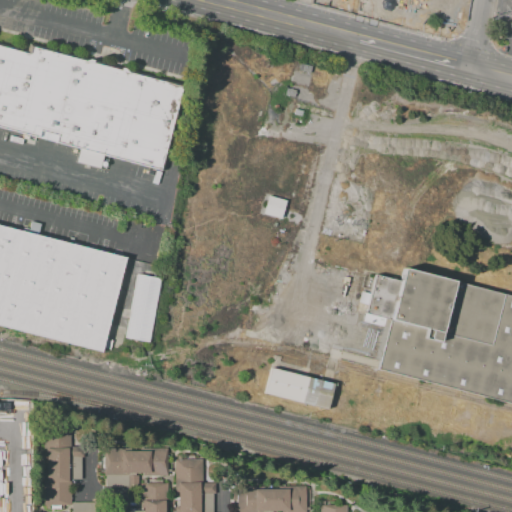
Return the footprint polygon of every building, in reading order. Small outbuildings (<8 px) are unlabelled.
[(0,45),(29,53),(31,46),(182,87),(160,171),(103,156),(100,169),(76,162),(79,149),(0,127),(0,45)] [(279,218),(284,200),(266,195),(262,213),(279,218)] [(0,227),(123,259),(99,350),(0,324),(0,227)] [(511,295),(402,268),(376,369),(511,404),(511,295)] [(135,275),(124,339),(147,343),(158,279),(135,275)] [(331,383),(268,367),(262,393),(303,403),(303,402),(311,404),(315,390),(329,393),(331,383)] [(44,505),(43,474),(45,474),(45,463),(43,463),(43,431),(70,431),(70,446),(81,446),(81,480),(70,480),(70,505),(44,505)] [(103,448),(166,448),(167,475),(150,475),(150,473),(127,473),(127,475),(104,475),(103,448)] [(174,459),(202,459),(202,483),(215,483),(215,494),(211,494),(211,511),(174,511),(174,508),(177,508),(177,493),(174,493),(174,459)] [(128,511),(140,511),(140,483),(167,483),(167,510),(164,510),(164,511),(128,511)] [(305,511),(281,511),(261,511),(236,511),(236,487),(270,486),(270,489),(277,489),(277,486),(305,486),(305,511)] [(71,511),(71,502),(100,502),(100,511),(71,511)]
